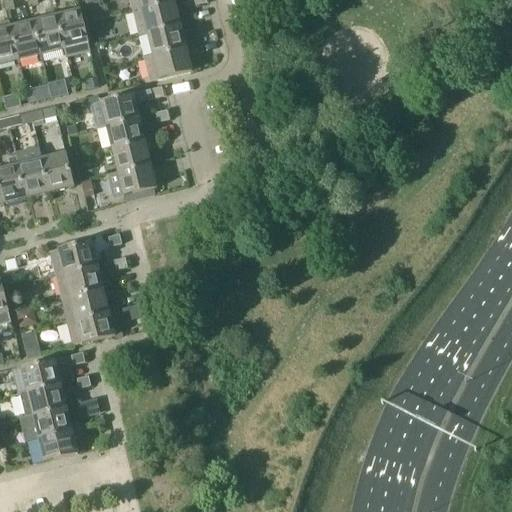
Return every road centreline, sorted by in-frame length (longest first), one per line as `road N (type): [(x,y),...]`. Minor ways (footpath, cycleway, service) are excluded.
road 1 (primary): [(511,257),(411,423),(382,511)]
road 2 (primary): [(434,511),(462,426),(511,334)]
road 3 (residential): [(247,79),(186,94),(207,173)]
road 4 (residential): [(207,173),(267,159),(247,79)]
road 5 (residential): [(0,495),(120,466)]
road 6 (residential): [(92,348),(120,466)]
road 7 (residential): [(127,215),(155,332)]
